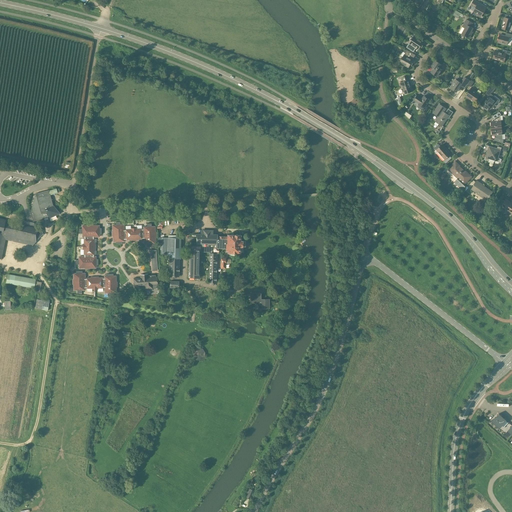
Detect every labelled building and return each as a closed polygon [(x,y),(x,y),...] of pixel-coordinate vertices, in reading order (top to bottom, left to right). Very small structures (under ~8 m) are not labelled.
[(475,15),(481,18),(487,7),(474,0),(471,5),(475,8),(474,11),(477,13),(475,15)] [(462,19),(464,14),(455,10),(453,15),(462,19)] [(502,29),(509,31),(511,31),(511,29),(511,23),(511,19),(511,16),(509,16),(509,19),(505,18),(504,21),(503,21),(502,27),(502,29)] [(471,35),(470,34),(473,29),(471,27),(473,23),(466,20),(463,26),(464,27),(464,28),(465,29),(461,35),(469,39),(471,35)] [(511,35),(508,34),(507,37),(500,35),(497,42),(511,46),(511,40),(511,35)] [(425,43),(414,36),(412,38),(411,38),(410,38),(410,39),(410,40),(410,41),(411,41),(409,43),(418,50),(422,45),(423,45),(425,43)] [(400,50),(405,53),(403,57),(402,57),(401,57),(401,58),(400,58),(400,59),(401,60),(400,63),(408,68),(411,62),(413,63),(414,60),(413,59),(415,55),(401,47),(400,50)] [(511,52),(503,50),(503,53),(495,51),(493,59),(504,62),(506,54),(510,55),(511,52)] [(442,70),(440,68),(442,65),(434,60),(430,67),(433,69),(431,72),(437,77),(442,70)] [(412,92),(409,82),(410,81),(408,75),(402,77),(404,82),(400,83),(401,88),(403,87),(405,94),(412,92)] [(460,87),(463,89),(467,84),(468,85),(471,80),(470,81),(464,77),(460,83),(455,79),(450,87),(457,92),(460,87)] [(475,89),(472,87),(466,96),(475,102),(480,95),(474,91),(475,89)] [(488,90),(485,94),(488,96),(481,105),(484,108),(486,107),(488,109),(490,107),(492,109),(497,103),(498,104),(498,103),(500,100),(495,96),(495,95),(494,95),(494,96),(490,94),(491,93),(488,90)] [(419,104),(424,108),(430,100),(424,96),(422,99),(420,98),(421,97),(417,95),(414,100),(419,103),(419,104)] [(433,112),(439,116),(435,121),(442,125),(449,116),(444,112),(446,109),(439,104),(433,112)] [(491,122),(491,129),(501,128),(501,121),(500,121),(500,116),(501,115),(499,112),(492,117),(493,119),(494,119),(494,121),(491,122)] [(504,140),(502,140),(501,128),(491,129),(492,135),(496,135),(496,138),(495,138),(494,141),(503,143),(504,140)] [(446,163),(452,158),(450,155),(451,154),(443,144),(441,146),(439,144),(434,148),(436,150),(434,151),(437,154),(438,152),(445,160),(443,161),(446,163)] [(485,160),(488,161),(489,159),(499,162),(500,158),(498,158),(501,148),(498,147),(497,149),(487,145),(486,149),(488,150),(485,160)] [(472,176),(468,173),(467,173),(459,166),(460,166),(455,161),(448,169),(454,175),(455,174),(458,178),(464,184),(472,176)] [(465,186),(457,179),(454,182),(462,190),(465,186)] [(483,197),(487,200),(493,192),(482,185),(483,184),(477,181),(471,189),(477,193),(477,194),(483,198),(483,197)] [(56,209),(54,210),(48,190),(35,194),(41,214),(48,212),(49,217),(58,214),(56,209)] [(501,206),(511,213),(511,212),(511,203),(506,199),(501,206)] [(37,238),(38,239),(43,234),(41,228),(37,227),(37,228),(9,222),(9,224),(5,223),(6,219),(0,217),(0,258),(1,259),(6,240),(33,246),(36,242),(37,238)] [(134,240),(134,228),(131,228),(131,229),(126,230),(124,230),(124,225),(120,225),(120,221),(116,222),(116,225),(113,225),(113,242),(116,242),(116,244),(122,244),(122,241),(124,241),(124,239),(126,239),(126,240),(130,240),(134,240)] [(155,243),(155,226),(151,227),(151,223),(147,224),(147,227),(144,227),(144,229),(142,229),(136,229),(136,228),(134,228),(134,240),(138,240),(138,239),(142,239),(142,238),(144,238),(144,244),(147,244),(147,246),(153,246),(153,243),(155,243)] [(93,238),(93,236),(99,236),(99,234),(101,234),(101,228),(99,228),(99,226),(82,225),(82,229),(79,229),(79,233),(82,233),(82,236),(85,236),(85,238),(84,238),(84,244),(83,244),(83,246),(92,246),(95,246),(95,243),(94,243),(94,238),(93,238)] [(228,252),(244,253),(244,246),(243,246),(243,241),(241,241),(241,235),(227,234),(227,236),(216,236),(216,234),(196,233),(196,243),(192,243),(192,246),(189,246),(189,277),(199,278),(200,252),(209,252),(209,253),(208,283),(216,283),(217,253),(219,253),(219,248),(226,248),(226,251),(228,251),(228,252)] [(167,255),(167,258),(169,258),(169,276),(179,277),(179,259),(180,259),(181,238),(180,238),(180,235),(168,235),(168,237),(161,237),(161,254),(167,255)] [(96,259),(96,256),(93,256),(93,255),(94,255),(94,250),(95,250),(95,246),(92,246),(83,246),(83,249),(84,249),(84,255),(85,255),(85,256),(79,256),(79,260),(75,260),(75,264),(79,264),(79,267),(95,267),(95,265),(98,265),(98,259),(96,259)] [(220,268),(225,269),(226,263),(231,263),(231,259),(226,259),(221,258),(220,268)] [(49,282),(56,283),(59,264),(55,264),(54,272),(47,271),(46,277),(50,278),(49,282)] [(95,289),(94,277),(90,277),(90,278),(86,278),(86,279),(84,279),(84,273),(82,273),(82,271),(76,271),(76,273),(73,273),(74,290),(77,290),(77,293),(81,293),(81,290),(85,290),(85,287),(86,287),(86,288),(92,288),(92,289),(95,289)] [(7,274),(6,283),(9,284),(34,288),(34,291),(40,292),(41,282),(36,281),(36,279),(11,275),(7,274)] [(116,293),(115,276),(113,276),(113,274),(107,274),(107,276),(104,276),(104,278),(103,278),(98,278),(98,277),(94,277),(95,289),(97,289),(97,288),(103,288),(103,287),(105,287),(105,293),(108,293),(108,296),(112,296),(112,293),(116,293)] [(157,277),(155,277),(155,275),(147,275),(147,277),(133,278),(134,286),(144,285),(145,289),(152,288),(152,285),(157,284),(157,277)] [(269,308),(268,299),(261,299),(261,293),(253,293),(253,303),(256,303),(256,308),(269,308)] [(49,301),(37,299),(35,309),(41,310),(42,306),(48,307),(49,301)] [(65,318),(68,320),(73,314),(71,312),(65,318)] [(396,322),(393,325),(401,331),(404,328),(396,322)] [(407,363),(404,366),(412,373),(415,370),(407,363)] [(492,421),(500,428),(507,420),(499,414),(492,421)]
